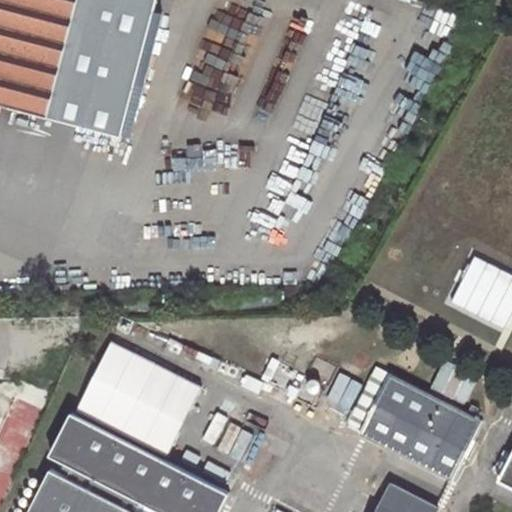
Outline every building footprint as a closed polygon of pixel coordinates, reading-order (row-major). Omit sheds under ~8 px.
[(77,0),(0,0),(0,111),(44,123),(77,0)] [(94,137),(130,0),(77,0),(44,123),(94,137)] [(456,306),(510,327),(511,321),(511,272),(474,258),(456,306)] [(471,413),(380,367),(351,425),(455,478),(485,420),(477,416),(481,408),(475,405),(471,413)] [(23,379),(0,430),(0,511),(3,511),(56,394),(23,379)] [(26,511),(135,511),(140,502),(161,511),(222,511),(232,493),(69,413),(47,455),(70,466),(64,479),(47,471),(26,511)] [(511,511),(511,457),(505,454),(499,467),(507,470),(503,480),(511,484),(511,511)] [(438,511),(439,511),(393,488),(380,511),(438,511)]
